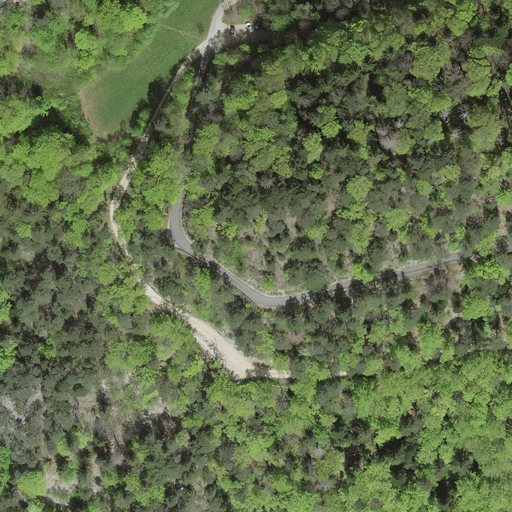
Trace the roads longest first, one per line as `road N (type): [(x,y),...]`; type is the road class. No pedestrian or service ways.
road 1 (unclassified): [(429,0),(273,55),(233,78),(186,168),(177,233),(272,301),(511,246)]
road 2 (track): [(511,339),(330,371),(261,372),(146,288),(112,209),(172,87),(208,41)]
road 3 (track): [(363,24),(208,41)]
road 4 (track): [(208,41),(186,168)]
